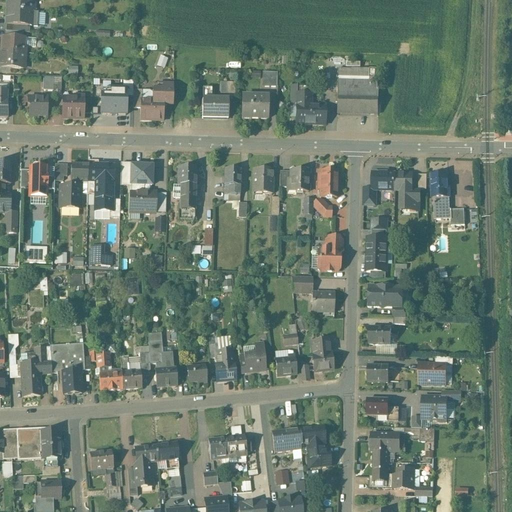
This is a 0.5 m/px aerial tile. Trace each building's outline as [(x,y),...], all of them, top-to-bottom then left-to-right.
[(6,0),(6,11),(32,13),(32,0),(6,0)] [(32,13),(6,11),(5,26),(6,26),(29,27),(31,27),(32,13)] [(4,38),(2,38),(1,53),(24,54),(25,54),(25,39),(23,39),(4,38)] [(1,53),(0,52),(0,68),(23,70),(24,54),(1,53)] [(172,56),(163,53),(160,63),(168,66),(172,56)] [(379,71),(337,70),(336,114),(378,115),(379,71)] [(277,74),(262,73),(261,87),(276,88),(277,74)] [(53,78),(43,78),(42,92),(53,92),(53,78)] [(61,79),(53,78),(53,92),(61,92),(61,79)] [(235,84),(226,84),(226,97),(235,97),(235,84)] [(153,94),(149,92),(141,91),(141,109),(140,121),(152,121),(152,122),(162,122),(163,107),(173,107),(173,103),(166,103),(167,94),(164,94),(164,85),(158,85),(153,94)] [(173,86),(164,85),(164,94),(167,94),(166,103),(173,103),(173,86)] [(123,86),(107,86),(107,94),(122,95),(123,86)] [(310,96),(303,96),(304,88),(291,88),(290,108),(296,108),(295,125),(310,126),(310,108),(310,96)] [(141,91),(133,91),(132,109),(136,109),(141,109),(141,91)] [(76,96),(74,99),(63,99),(62,120),(83,120),(83,99),(81,96),(76,96)] [(267,98),(241,98),(241,120),(267,121),(267,98)] [(47,100),(27,99),(27,109),(29,109),(29,119),(38,119),(38,117),(47,117),(47,100)] [(115,102),(103,101),(102,121),(112,121),(112,119),(122,119),(122,100),(115,99),(115,102)] [(227,120),(227,101),(202,101),(202,119),(227,120)] [(325,109),(310,108),(310,126),(324,126),(325,109)] [(11,165),(0,164),(0,201),(4,202),(4,195),(5,186),(10,187),(11,165)] [(40,167),(38,165),(34,165),(32,167),(32,168),(30,168),(30,172),(29,190),(29,198),(47,199),(47,190),(47,178),(48,169),(40,169),(40,167)] [(67,166),(55,165),(55,166),(54,178),(54,182),(62,183),(63,182),(63,178),(67,178),(67,166)] [(88,166),(72,166),(71,188),(60,187),(59,210),(80,210),(81,183),(87,183),(88,167),(88,166)] [(132,166),(121,166),(121,168),(120,178),(131,179),(131,169),(132,169),(132,166)] [(111,167),(88,167),(87,183),(95,183),(95,206),(96,206),(96,204),(109,204),(109,207),(110,207),(111,167)] [(132,169),(131,169),(131,179),(130,186),(134,186),(134,194),(144,194),(145,186),(149,186),(150,169),(132,169)] [(195,170),(178,169),(177,187),(180,187),(180,206),(178,206),(178,221),(196,221),(197,206),(195,206),(195,170)] [(240,171),(224,170),(224,187),(224,202),(239,202),(240,187),(240,171)] [(30,172),(21,171),(20,190),(29,190),(30,172)] [(270,172),(253,171),(252,195),(272,196),(272,178),(270,178),(270,172)] [(308,172),(297,172),(297,173),(297,181),(287,180),(287,189),(287,193),(308,194),(308,172)] [(297,173),(280,173),(279,189),(287,189),(287,180),(297,181),(297,173)] [(337,173),(318,173),(317,186),(321,186),(320,199),(336,199),(337,173)] [(395,192),(395,175),(372,174),(372,190),(372,191),(376,191),(395,192)] [(442,174),(436,174),(436,176),(431,176),(432,200),(434,199),(449,199),(451,199),(450,189),(448,189),(446,175),(442,175),(442,174)] [(412,175),(396,175),(395,175),(395,192),(401,192),(400,212),(401,212),(402,208),(409,208),(409,212),(419,212),(419,203),(420,193),(411,193),(412,175)] [(426,176),(418,176),(418,192),(426,192),(426,176)] [(134,194),(131,194),(130,214),(155,215),(156,195),(149,194),(149,186),(145,186),(144,194),(134,194)] [(376,207),(376,191),(372,191),(372,190),(364,189),(363,207),(376,207)] [(0,214),(5,215),(5,212),(9,212),(10,195),(4,195),(4,202),(0,201),(0,214)] [(279,199),(271,199),(270,217),(278,218),(279,199)] [(449,199),(434,199),(435,215),(449,215),(449,199)] [(312,201),(304,201),(304,222),(312,222),(312,201)] [(328,209),(321,202),(317,202),(314,204),(314,208),(323,218),(330,219),(331,209),(328,209)] [(246,205),(238,204),(238,219),(246,220),(246,205)] [(464,210),(450,211),(451,227),(465,226),(464,210)] [(17,214),(9,214),(9,212),(5,212),(5,215),(5,235),(16,235),(17,214)] [(154,218),(154,233),(166,233),(166,218),(154,218)] [(202,229),(201,256),(210,256),(211,229),(202,229)] [(386,232),(371,231),(371,239),(386,240),(386,232)] [(338,239),(330,239),(327,242),(327,251),(337,251),(337,258),(341,254),(341,243),(338,239)] [(371,239),(367,239),(367,256),(386,256),(386,240),(371,239)] [(89,267),(112,267),(112,255),(102,255),(102,246),(89,246),(89,267)] [(26,247),(25,263),(39,263),(39,257),(45,257),(45,248),(26,247)] [(199,255),(200,247),(191,247),(190,255),(199,255)] [(134,259),(135,249),(124,249),(124,259),(134,259)] [(8,250),(8,264),(15,265),(16,250),(8,250)] [(327,251),(321,251),(318,254),(318,270),(320,273),(335,274),(338,271),(338,266),(337,264),(337,258),(337,251),(327,251)] [(66,264),(67,253),(54,253),(54,264),(66,264)] [(154,267),(163,267),(163,256),(154,256),(154,267)] [(386,256),(367,256),(366,273),(370,273),(385,273),(386,256)] [(83,267),(83,258),(73,258),(73,267),(83,267)] [(83,287),(83,276),(73,276),(73,281),(69,281),(70,287),(83,287)] [(311,279),(291,278),(291,287),(310,288),(311,279)] [(38,280),(38,284),(40,284),(40,293),(47,293),(47,292),(47,285),(46,279),(38,280)] [(128,284),(129,296),(140,296),(139,284),(128,284)] [(400,288),(369,288),(369,299),(368,299),(367,299),(367,308),(368,308),(394,309),(394,308),(401,309),(402,301),(400,300),(400,296),(402,295),(402,289),(400,288)] [(334,296),(312,295),(311,313),(333,314),(334,296)] [(391,329),(369,329),(368,346),(390,347),(391,329)] [(161,334),(148,335),(149,350),(149,356),(150,365),(156,365),(161,365),(160,355),(163,355),(162,343),(162,342),(161,334)] [(8,336),(10,357),(16,357),(15,349),(19,348),(18,335),(8,336)] [(289,336),(281,337),(282,348),(297,346),(296,336),(289,336)] [(217,339),(207,340),(209,360),(216,360),(219,360),(218,352),(217,339)] [(328,342),(312,344),(313,358),(330,356),(328,342)] [(83,346),(50,348),(50,349),(51,365),(51,374),(63,373),(80,372),(84,372),(84,360),(83,346)] [(255,358),(243,359),(244,363),(239,363),(241,376),(257,374),(257,372),(265,371),(262,346),(253,347),(255,358)] [(45,349),(35,350),(35,365),(35,366),(46,365),(45,349)] [(219,360),(216,360),(217,368),(215,368),(216,384),(235,382),(233,366),(232,366),(231,351),(218,352),(219,360)] [(172,354),(163,355),(160,355),(161,365),(156,365),(156,371),(173,370),(172,354)] [(29,355),(20,356),(20,359),(18,363),(18,366),(30,365),(29,355)] [(142,356),(139,356),(140,366),(150,366),(150,365),(149,356),(142,356)] [(330,356),(313,358),(315,376),(323,375),(323,372),(332,371),(330,356)] [(108,357),(97,357),(98,371),(106,370),(109,370),(108,357)] [(288,360),(275,362),(277,379),(296,376),(294,357),(288,357),(288,360)] [(127,360),(120,361),(121,375),(128,374),(128,373),(129,372),(129,367),(127,366),(127,360)] [(18,366),(18,378),(22,378),(23,400),(40,398),(38,375),(51,374),(51,365),(46,365),(35,366),(35,365),(30,365),(18,366)] [(435,366),(419,365),(418,386),(445,386),(445,376),(444,375),(444,366),(435,366)] [(140,366),(139,366),(140,373),(141,378),(150,377),(149,372),(151,372),(150,366),(140,366)] [(389,367),(368,367),(368,384),(388,384),(389,367)] [(205,368),(187,369),(188,384),(197,383),(197,385),(206,385),(205,368)] [(106,370),(98,371),(100,393),(122,391),(121,375),(107,376),(106,370)] [(156,371),(155,372),(156,389),(177,387),(175,370),(156,371)] [(80,372),(63,373),(64,396),(81,394),(80,372)] [(128,374),(121,375),(122,391),(141,390),(141,378),(140,373),(128,374)] [(422,398),(422,421),(446,422),(446,403),(460,403),(460,393),(442,393),(442,399),(422,398)] [(293,401),(286,403),(289,416),(296,414),(293,401)] [(388,401),(367,401),(367,417),(387,417),(388,417),(388,409),(388,401)] [(399,409),(388,409),(388,417),(387,417),(387,423),(398,423),(399,409)] [(323,428),(300,431),(301,447),(300,447),(300,448),(301,456),(307,455),(307,462),(308,462),(308,470),(330,467),(328,452),(321,453),(321,445),(325,445),(323,428)] [(40,430),(3,432),(1,434),(1,435),(2,435),(3,456),(3,462),(18,461),(18,463),(41,461),(41,462),(42,461),(40,433),(40,430)] [(434,431),(404,430),(404,438),(419,438),(419,441),(434,441),(434,431)] [(300,431),(271,434),(274,455),(293,453),(293,449),(300,448),(300,447),(301,447),(300,431)] [(40,433),(42,461),(62,460),(60,432),(40,433)] [(399,436),(371,435),(371,447),(374,447),(388,447),(388,453),(399,454),(399,436)] [(244,437),(226,439),(226,440),(228,458),(229,466),(238,464),(238,462),(241,461),(241,459),(246,458),(246,454),(250,454),(249,445),(245,446),(244,437)] [(226,440),(208,442),(210,462),(228,461),(228,458),(226,440)] [(176,445),(156,448),(157,464),(165,463),(166,472),(178,471),(178,462),(176,445)] [(388,447),(374,447),(373,478),(373,479),(388,480),(388,478),(388,466),(392,466),(392,460),(388,460),(388,453),(388,447)] [(156,448),(135,450),(137,465),(137,467),(150,465),(157,464),(156,448)] [(111,453),(89,455),(91,473),(104,472),(106,490),(115,489),(111,453)] [(11,464),(1,464),(2,480),(12,480),(11,464)] [(150,465),(137,467),(137,465),(135,465),(134,467),(134,470),(135,490),(137,490),(153,489),(152,475),(150,474),(150,465)] [(59,469),(42,469),(42,477),(60,477),(59,469)] [(134,470),(121,471),(123,493),(137,492),(137,490),(135,490),(134,470)] [(275,485),(289,485),(288,471),(275,472),(275,485)] [(414,473),(399,473),(399,478),(397,479),(397,489),(397,492),(413,492),(414,473)] [(216,474),(203,475),(204,488),(217,486),(216,474)] [(35,477),(22,478),(22,485),(36,485),(35,477)] [(180,478),(168,480),(169,491),(181,490),(180,478)] [(388,478),(388,480),(373,479),(373,478),(371,478),(370,489),(392,490),(392,478),(388,478)] [(241,482),(242,491),(251,491),(250,482),(241,482)] [(60,484),(41,484),(41,506),(33,506),(33,511),(52,511),(52,501),(60,500),(60,484)] [(433,489),(416,489),(416,498),(433,498),(433,489)] [(226,511),(226,499),(205,501),(206,510),(205,511),(226,511)] [(285,502),(278,503),(278,504),(279,511),(301,511),(300,500),(293,501),(292,499),(285,500),(285,502)] [(248,504),(238,505),(238,511),(251,511),(251,503),(248,504)] [(264,511),(264,503),(254,504),(254,503),(251,503),(251,511),(264,511)]
